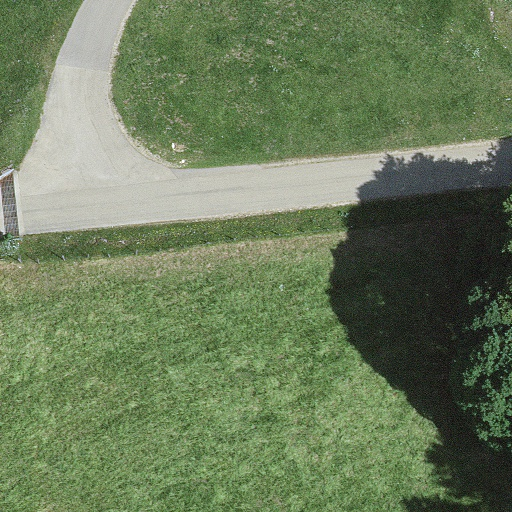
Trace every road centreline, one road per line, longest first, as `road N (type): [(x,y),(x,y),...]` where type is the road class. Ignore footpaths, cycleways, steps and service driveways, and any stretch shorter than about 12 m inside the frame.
road 1 (tertiary): [(88,208),(511,162)]
road 2 (tertiary): [(109,0),(79,99),(88,208)]
